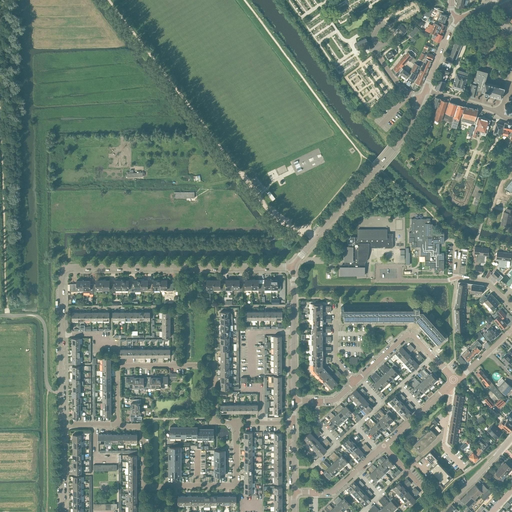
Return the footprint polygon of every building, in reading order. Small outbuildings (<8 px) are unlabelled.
[(465,0),(456,0),(456,7),(463,8),(465,0)] [(511,8),(511,6),(509,1),(501,5),(504,12),(511,8)] [(436,16),(438,17),(437,20),(445,23),(448,16),(444,14),(444,12),(441,11),(439,10),(436,16)] [(425,31),(427,32),(428,32),(430,33),(430,32),(431,32),(437,35),(437,33),(442,35),(446,26),(441,24),(439,23),(438,25),(433,23),(433,25),(429,23),(427,28),(426,28),(425,31)] [(401,25),(396,30),(402,36),(407,31),(401,25)] [(415,26),(408,34),(411,37),(418,29),(415,26)] [(429,34),(424,31),(425,31),(421,29),(420,31),(423,33),(422,35),(427,37),(429,34)] [(430,34),(429,35),(430,35),(431,35),(432,36),(431,38),(433,39),(435,40),(439,41),(440,42),(442,35),(437,33),(437,35),(431,32),(430,34)] [(357,43),(355,44),(354,44),(355,48),(358,47),(359,48),(368,47),(368,44),(367,44),(366,41),(367,41),(366,38),(357,42),(357,43)] [(455,42),(449,56),(455,59),(461,45),(455,42)] [(388,60),(389,59),(390,62),(393,60),(392,58),(395,56),(394,53),(397,52),(395,49),(392,51),(392,50),(385,54),(388,60)] [(401,59),(393,69),(395,70),(394,71),(396,73),(398,71),(402,67),(408,60),(409,61),(410,62),(410,61),(414,64),(417,60),(416,59),(414,58),(413,57),(412,56),(408,52),(403,58),(402,57),(401,59)] [(426,58),(421,70),(427,73),(434,56),(428,53),(426,58)] [(440,73),(436,85),(435,88),(442,91),(445,82),(450,68),(451,64),(451,65),(453,59),(446,57),(444,62),(445,62),(443,66),(441,71),(441,73),(440,72),(440,73)] [(409,76),(406,81),(407,82),(411,84),(412,82),(413,80),(414,80),(415,79),(414,79),(416,75),(415,74),(415,73),(421,64),(417,62),(416,64),(415,63),(414,64),(412,67),(412,68),(409,72),(409,73),(410,74),(409,76)] [(406,78),(410,74),(402,68),(398,72),(399,73),(406,78)] [(471,83),(467,96),(470,97),(470,96),(475,97),(477,90),(480,91),(480,92),(484,93),(483,94),(487,95),(501,99),(504,88),(501,87),(499,86),(494,85),(485,82),(488,72),(477,69),(473,84),(472,84),(471,83)] [(415,83),(421,86),(427,73),(421,70),(415,83)] [(456,73),(452,86),(463,90),(467,76),(456,73)] [(433,106),(437,107),(440,99),(441,99),(435,97),(433,106)] [(436,112),(433,118),(441,121),(441,119),(443,114),(447,102),(440,99),(437,107),(436,112)] [(461,113),(464,106),(449,101),(445,112),(443,119),(449,122),(448,124),(451,125),(451,126),(456,128),(459,120),(461,113)] [(476,116),(478,109),(465,106),(462,113),(463,113),(463,114),(461,120),(473,123),(476,116)] [(478,117),(474,129),(472,136),(476,137),(478,130),(481,131),(480,134),(485,135),(486,132),(490,120),(478,116),(478,117)] [(493,131),(493,133),(500,135),(501,133),(501,132),(503,125),(496,122),(493,131)] [(507,134),(510,135),(511,134),(511,133),(511,124),(504,122),(503,128),(502,133),(502,134),(507,136),(507,134)] [(253,180),(251,181),(259,191),(260,190),(261,189),(262,188),(264,187),(260,181),(256,175),(252,178),(254,179),(253,180)] [(269,191),(267,193),(272,200),(275,198),(269,191)] [(504,212),(501,225),(509,227),(511,219),(511,217),(511,209),(507,209),(506,212),(504,212)] [(411,232),(409,232),(409,237),(409,242),(411,242),(411,246),(416,246),(421,247),(421,256),(425,256),(425,260),(425,265),(430,265),(430,267),(434,267),(434,272),(439,272),(439,270),(441,270),(444,270),(444,265),(444,260),(444,253),(439,253),(439,246),(439,244),(439,242),(444,242),(444,238),(444,233),(432,233),(432,223),(430,223),(430,219),(411,219),(411,232)] [(365,262),(367,258),(368,254),(368,250),(369,245),(371,245),(371,246),(385,246),(385,247),(393,247),(393,233),(387,233),(387,229),(358,229),(358,237),(355,237),(355,236),(350,236),(348,239),(348,243),(348,246),(344,246),(344,261),(345,261),(345,264),(342,264),(342,266),(340,266),(340,275),(364,275),(364,264),(365,264),(365,262)] [(476,262),(480,262),(480,260),(482,247),(475,246),(474,254),(477,255),(476,262)] [(480,260),(480,262),(484,263),(485,256),(488,256),(489,248),(482,247),(480,260)] [(503,260),(502,267),(506,268),(507,261),(510,261),(511,253),(504,252),(503,260)] [(70,284),(70,291),(77,291),(77,290),(83,290),(83,280),(77,281),(77,284),(70,284)] [(83,280),(83,290),(83,292),(90,292),(90,294),(93,294),(93,291),(93,284),(90,284),(90,280),(83,280)] [(93,284),(93,291),(96,291),(96,290),(103,290),(102,280),(96,280),(96,284),(93,284)] [(102,280),(103,290),(109,290),(109,291),(112,291),(112,284),(109,284),(109,280),(102,280)] [(112,284),(112,291),(115,291),(116,290),(122,290),(122,280),(115,280),(115,284),(112,284)] [(129,280),(122,280),(122,290),(128,290),(128,291),(131,291),(131,284),(129,284),(129,280)] [(131,291),(131,293),(132,293),(132,291),(135,291),(135,292),(141,292),(141,290),(141,280),(134,280),(134,284),(131,284),(131,291)] [(141,280),(141,290),(148,290),(148,291),(150,291),(150,284),(148,284),(148,280),(141,280)] [(150,284),(150,291),(151,291),(151,293),(153,293),(153,291),(154,291),(154,290),(160,290),(160,280),(153,280),(153,284),(150,284)] [(160,280),(160,290),(167,290),(167,291),(173,291),(173,283),(167,283),(167,280),(160,280)] [(207,290),(213,290),(213,280),(207,280),(207,283),(204,283),(204,291),(207,291),(207,290)] [(213,280),(213,290),(220,290),(220,291),(223,291),(223,283),(220,283),(220,280),(213,280)] [(223,283),(223,291),(226,291),(226,290),(233,290),(233,280),(226,280),(226,283),(223,283)] [(233,280),(233,290),(239,290),(242,290),(242,283),(239,283),(239,280),(233,280)] [(242,283),(242,290),(245,290),(245,289),(252,289),(252,280),(245,280),(245,283),(242,283)] [(252,280),(252,289),(258,289),(258,293),(261,293),(261,290),(261,283),(259,283),(259,280),(252,280)] [(261,283),(261,290),(265,290),(265,289),(271,289),(271,280),(264,280),(264,283),(261,283)] [(271,280),(271,289),(278,289),(278,290),(281,290),(281,283),(278,283),(278,280),(271,280)] [(458,281),(457,288),(467,290),(467,288),(471,288),(471,285),(471,283),(458,281)] [(458,289),(458,295),(466,296),(467,290),(457,288),(457,289),(458,289)] [(482,304),(484,302),(492,310),(499,304),(490,294),(486,297),(484,295),(479,300),(482,304)] [(416,318),(439,343),(445,337),(422,312),(419,312),(419,307),(415,307),(413,307),(413,310),(344,310),(344,307),(341,307),(341,314),(343,314),(343,318),(414,318),(414,317),(416,317),(416,318)] [(502,319),(506,316),(501,309),(497,313),(499,316),(494,320),(500,328),(501,329),(503,328),(507,325),(502,319)] [(490,340),(499,334),(496,330),(495,330),(492,327),(487,330),(488,332),(483,335),(487,340),(489,339),(490,340)] [(468,349),(474,356),(474,355),(480,350),(478,348),(482,344),(479,342),(477,340),(473,344),(468,349)] [(402,347),(395,353),(399,357),(412,346),(410,344),(405,348),(404,349),(402,347)] [(412,346),(399,357),(404,362),(410,356),(408,353),(409,352),(410,352),(414,348),(412,346)] [(506,364),(504,366),(510,372),(511,370),(511,347),(501,359),(506,364)] [(462,354),(469,361),(474,356),(468,349),(467,349),(465,351),(462,354)] [(410,356),(404,362),(402,364),(406,368),(408,366),(420,355),(418,353),(414,357),(413,358),(410,356)] [(420,355),(408,366),(408,367),(412,371),(419,365),(417,363),(416,362),(418,361),(418,362),(422,357),(420,355)] [(382,366),(393,378),(398,374),(398,373),(400,371),(398,370),(396,372),(392,367),(389,369),(388,368),(384,363),(382,366)] [(314,365),(313,365),(313,370),(316,374),(324,367),(323,366),(323,365),(314,365)] [(324,367),(316,374),(320,377),(326,372),(327,371),(328,369),(331,367),(329,365),(327,367),(325,369),(324,368),(324,367)] [(385,373),(383,375),(389,382),(393,378),(382,366),(379,368),(383,372),(384,372),(385,373)] [(326,372),(320,377),(323,381),(326,379),(330,374),(330,373),(329,373),(331,371),(333,369),(331,367),(328,369),(327,371),(326,372)] [(421,371),(433,383),(437,379),(431,372),(429,375),(427,372),(424,369),(421,371)] [(326,379),(323,381),(326,385),(333,379),(334,378),(336,376),(340,372),(338,370),(334,374),(332,376),(331,375),(330,374),(326,379)] [(476,373),(481,379),(486,376),(481,370),(476,373)] [(424,379),(422,381),(428,387),(433,383),(421,371),(419,373),(423,377),(424,379)] [(333,379),(326,385),(330,389),(338,382),(336,381),(336,380),(338,379),(342,374),(340,372),(336,376),(334,378),(333,379)] [(373,374),(384,386),(389,382),(383,375),(380,378),(379,376),(375,372),(373,374)] [(376,381),(373,384),(379,390),(384,386),(373,374),(370,376),(374,380),(376,381)] [(489,388),(493,393),(497,389),(494,384),(491,382),(486,376),(481,379),(487,386),(489,384),(491,387),(489,388)] [(133,377),(130,377),(130,378),(130,381),(130,388),(134,388),(137,388),(137,389),(139,389),(139,377),(138,377),(133,377)] [(143,377),(139,377),(139,389),(140,389),(140,388),(144,388),(146,388),(146,387),(147,387),(147,377),(143,377)] [(147,377),(147,387),(150,387),(150,388),(155,388),(155,389),(155,377),(150,377),(147,377)] [(161,377),(155,377),(155,389),(157,389),(157,388),(161,388),(165,388),(165,384),(168,384),(168,377),(161,377)] [(412,379),(424,392),(428,387),(422,381),(420,383),(418,381),(415,377),(412,379)] [(415,387),(413,389),(419,396),(424,392),(412,379),(410,381),(415,387)] [(498,388),(505,395),(511,387),(505,380),(504,381),(502,383),(498,388)] [(356,389),(349,395),(353,400),(364,390),(362,388),(359,390),(359,391),(358,392),(356,389)] [(496,397),(498,400),(499,400),(502,397),(503,396),(501,393),(497,389),(493,393),(497,397),(496,397)] [(364,390),(353,400),(358,405),(364,399),(362,396),(363,395),(366,393),(364,390)] [(388,401),(389,401),(393,405),(403,396),(401,393),(399,396),(397,397),(395,395),(388,401)] [(403,396),(393,405),(397,410),(403,404),(401,401),(403,400),(405,398),(403,396)] [(364,399),(358,405),(362,409),(372,399),(370,397),(367,399),(368,400),(366,401),(364,399)] [(502,398),(495,404),(499,408),(505,402),(502,398)] [(131,403),(131,408),(143,408),(143,406),(141,406),(141,405),(141,402),(141,399),(130,399),(130,403),(131,403)] [(372,399),(362,409),(366,414),(373,408),(370,405),(372,404),(374,402),(372,399)] [(403,404),(397,410),(401,415),(411,405),(409,402),(407,405),(406,406),(403,404)] [(338,406),(347,416),(352,412),(346,406),(344,408),(340,404),(338,406)] [(411,405),(401,415),(405,419),(412,413),(409,410),(411,409),(414,407),(411,405)] [(339,412),(337,414),(343,421),(347,416),(338,406),(335,408),(339,412)] [(141,409),(143,409),(143,408),(131,408),(131,413),(130,413),(130,416),(134,416),(134,420),(141,420),(142,416),(141,416),(141,413),(141,409)] [(377,411),(389,424),(393,420),(392,419),(387,413),(385,415),(383,413),(382,413),(380,409),(379,409),(377,411)] [(380,420),(378,422),(384,428),(389,424),(377,411),(375,414),(378,417),(380,420)] [(329,414),(338,425),(343,421),(337,414),(335,416),(331,412),(329,414)] [(330,420),(328,422),(334,429),(338,425),(329,414),(326,416),(330,420)] [(482,415),(476,420),(480,425),(486,421),(482,415)] [(368,420),(380,432),(384,428),(378,422),(376,423),(374,421),(370,418),(368,420)] [(498,426),(501,429),(503,427),(509,432),(511,428),(511,424),(507,420),(505,418),(503,420),(498,426)] [(371,428),(369,430),(375,437),(380,432),(368,420),(366,422),(371,428)] [(487,430),(495,438),(501,433),(498,430),(496,428),(497,428),(493,424),(487,430)] [(310,432),(303,438),(307,442),(320,431),(318,429),(314,432),(312,434),(310,432)] [(430,445),(429,444),(437,436),(430,429),(413,444),(420,452),(427,445),(428,447),(430,445)] [(320,431),(307,442),(312,447),(318,441),(316,439),(319,437),(322,433),(320,431)] [(342,443),(343,444),(347,448),(359,436),(357,434),(352,438),(353,439),(351,440),(349,437),(342,443)] [(359,436),(347,448),(351,452),(357,446),(355,444),(357,442),(357,443),(361,439),(359,436)] [(476,447),(473,450),(475,452),(476,453),(480,456),(484,451),(490,445),(481,437),(477,441),(482,445),(480,447),(481,448),(480,449),(479,447),(478,447),(477,448),(476,447)] [(318,441),(312,447),(316,452),(328,440),(326,438),(323,441),(320,443),(318,441)] [(328,440),(316,452),(320,456),(327,450),(325,448),(330,442),(328,440)] [(357,446),(351,452),(355,457),(367,445),(365,443),(361,447),(361,448),(360,449),(357,446)] [(367,445),(355,457),(359,462),(366,455),(363,453),(365,451),(365,452),(369,448),(367,445)] [(430,468),(442,482),(445,485),(450,481),(453,478),(436,460),(440,457),(438,454),(437,455),(434,452),(435,451),(433,448),(430,451),(424,456),(433,466),(430,468)] [(475,462),(480,457),(473,451),(471,449),(469,452),(471,454),(468,456),(475,462)] [(331,454),(343,466),(348,462),(341,455),(339,457),(334,451),(331,454)] [(334,462),(332,464),(339,470),(343,466),(331,454),(329,456),(332,459),(334,462)] [(379,458),(389,468),(394,464),(388,457),(385,460),(384,458),(382,456),(379,458)] [(381,464),(379,466),(385,473),(389,468),(379,458),(377,460),(379,463),(380,462),(381,464)] [(322,462),(334,474),(339,470),(332,464),(330,466),(327,462),(325,460),(322,462)] [(329,479),(334,474),(322,462),(320,464),(325,470),(323,472),(329,479)] [(499,467),(507,474),(511,469),(511,464),(509,462),(507,464),(505,462),(503,464),(503,463),(499,467)] [(370,466),(380,477),(385,473),(379,466),(376,468),(375,467),(375,466),(373,464),(370,466)] [(372,472),(369,474),(376,481),(380,477),(370,466),(368,468),(370,471),(371,470),(372,472)] [(502,479),(507,474),(499,467),(496,471),(495,473),(497,475),(495,477),(500,482),(503,480),(502,479)] [(392,488),(393,488),(397,492),(409,481),(407,478),(402,483),(403,483),(401,484),(399,482),(392,488)] [(347,487),(345,489),(346,489),(350,494),(352,492),(362,482),(360,480),(357,482),(358,483),(356,484),(354,481),(347,487)] [(409,481),(397,492),(401,497),(407,491),(405,488),(407,487),(411,483),(409,481)] [(364,485),(362,482),(352,492),(356,496),(362,490),(360,488),(362,486),(362,487),(364,485)] [(468,492),(461,499),(470,507),(477,500),(475,498),(480,493),(480,494),(482,492),(484,493),(488,489),(483,483),(478,487),(475,484),(468,492)] [(407,491),(401,497),(405,501),(417,490),(415,488),(411,492),(410,493),(407,491)] [(362,490),(356,496),(360,501),(370,491),(368,489),(366,491),(366,492),(365,493),(362,490)] [(417,490),(405,501),(409,506),(416,500),(413,497),(415,496),(420,492),(417,490)] [(481,497),(484,500),(492,492),(489,490),(481,497)] [(370,491),(360,501),(364,506),(371,500),(368,497),(370,496),(372,494),(370,491)] [(336,498),(345,509),(349,505),(350,504),(347,502),(345,499),(344,498),(341,500),(340,499),(340,498),(339,498),(340,497),(339,495),(338,496),(336,498)] [(178,498),(174,498),(174,506),(178,506),(178,505),(184,504),(184,496),(178,496),(178,498)] [(392,510),(392,511),(397,507),(391,500),(388,503),(387,501),(388,501),(383,496),(381,499),(392,510)] [(337,504),(335,506),(339,510),(340,511),(341,511),(345,509),(336,498),(333,500),(335,503),(336,502),(337,504)] [(384,506),(382,509),(383,510),(384,511),(391,511),(392,511),(392,510),(381,499),(378,501),(383,505),(384,506)]
